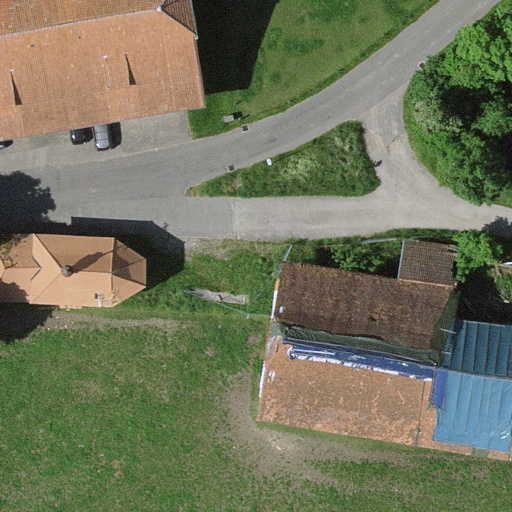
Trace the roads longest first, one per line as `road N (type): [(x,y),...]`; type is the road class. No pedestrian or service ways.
road 1 (unclassified): [(470,0),(357,90),(265,141),(67,200),(0,207)]
road 2 (track): [(226,155),(203,0)]
